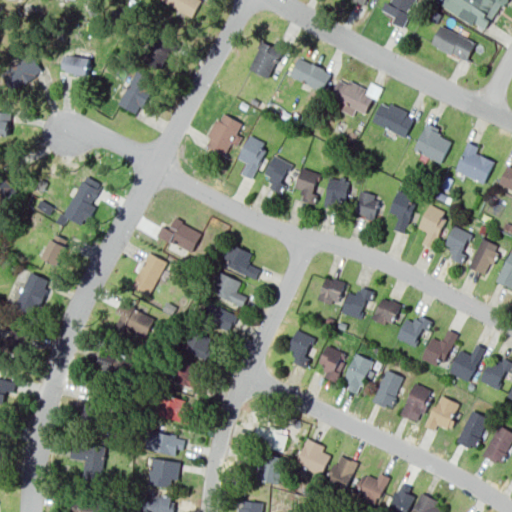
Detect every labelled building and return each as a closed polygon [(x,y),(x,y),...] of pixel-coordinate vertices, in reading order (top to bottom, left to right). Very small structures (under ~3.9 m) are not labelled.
[(92,16),(86,3),(92,0),(95,0),(101,12),(92,16)] [(206,0),(196,19),(160,0),(206,0)] [(406,27),(394,21),(397,15),(384,8),(387,0),(414,0),(410,9),(412,14),(406,27)] [(511,0),(446,0),(444,4),(485,32),(503,4),(509,8),(511,3),(511,0)] [(164,61),(145,50),(162,19),(182,30),(164,61)] [(465,62),(432,45),(441,26),(475,42),(465,62)] [(270,78),(279,59),(282,60),(291,42),(278,36),(274,43),(264,38),(249,68),(270,78)] [(67,72),(69,55),(93,57),(91,74),(67,72)] [(326,90),(292,74),(301,55),(335,71),(326,90)] [(21,84),(12,70),(33,57),(42,71),(21,84)] [(135,114),(116,103),(134,71),(153,82),(135,114)] [(368,111),(359,107),(356,115),(344,109),(348,102),(335,96),(343,79),(349,82),(350,78),(370,87),(367,93),(375,97),(368,111)] [(261,108),(254,104),(259,97),(265,101),(261,108)] [(248,111),(241,107),(245,101),(252,105),(248,111)] [(409,137),(374,121),(383,103),(418,120),(409,137)] [(289,120),(282,116),(286,110),(293,114),(289,120)] [(227,153),(233,140),(240,144),(245,135),(241,133),(246,122),(227,112),(223,120),(219,118),(210,135),(215,137),(211,144),(227,153)] [(0,133),(0,116),(14,117),(13,134),(0,133)] [(309,128),(302,124),(306,117),(313,121),(309,128)] [(445,162),(416,148),(429,121),(441,127),(438,133),(455,141),(445,162)] [(255,177),(270,148),(264,145),(266,140),(253,133),(239,157),(251,163),(246,172),(255,177)] [(486,183),(457,170),(469,142),(481,148),(478,154),(495,162),(486,183)] [(283,193),(271,186),(274,181),(270,179),(271,176),(266,172),(277,152),(297,164),(292,172),(288,170),(282,180),(289,184),(283,193)] [(314,203),(299,198),(302,190),(295,187),(302,165),(324,173),(321,182),(318,181),(314,193),(317,194),(314,203)] [(511,188),(502,184),(510,166),(511,166),(511,188)] [(336,208),(325,206),(331,176),(341,178),(342,173),(352,175),(347,198),(338,196),(336,208)] [(20,188),(10,177),(0,186),(0,194),(7,201),(20,188)] [(85,219),(65,211),(79,177),(99,186),(85,219)] [(407,233),(395,229),(399,217),(390,213),(399,187),(415,192),(412,202),(417,204),(407,233)] [(371,217),(357,214),(362,190),(376,193),(375,198),(381,199),(378,214),(372,213),(371,217)] [(434,248),(423,243),(428,231),(419,227),(431,201),(447,209),(443,218),(448,220),(434,248)] [(196,249),(163,234),(168,225),(175,228),(181,215),(205,226),(196,249)] [(479,231),(482,223),(489,227),(486,234),(479,231)] [(464,263),(452,257),(454,252),(443,246),(454,224),(474,234),(464,252),(469,254),(464,263)] [(61,267),(41,259),(54,225),(74,233),(61,267)] [(471,267),(486,236),(504,244),(489,275),(471,267)] [(255,275),(231,264),(240,246),(253,252),(248,262),(259,267),(255,275)] [(131,284),(149,295),(152,290),(180,305),(200,268),(167,250),(163,257),(150,250),(131,284)] [(511,287),(497,281),(511,250),(511,287)] [(39,306),(23,300),(35,269),(51,275),(39,306)] [(247,306),(213,292),(222,269),(245,279),(240,291),(252,296),(247,306)] [(332,303),(333,299),(340,301),(348,280),(334,275),(333,278),(327,276),(320,298),(332,303)] [(365,320),(342,312),(351,289),(358,291),(359,288),(363,289),(365,285),(376,289),(371,301),(369,300),(364,314),(367,315),(365,320)] [(385,323),(387,319),(394,323),(404,302),(391,296),(389,299),(383,296),(373,317),(385,323)] [(207,341),(192,335),(205,304),(235,316),(228,334),(212,327),(207,341)] [(149,337),(117,321),(124,307),(141,315),(142,312),(158,319),(149,337)] [(420,349),(399,338),(409,316),(416,320),(418,316),(421,318),(423,314),(434,319),(428,331),(426,330),(420,342),(423,344),(420,349)] [(334,324),(326,322),(328,315),(336,318),(334,324)] [(347,330),(339,327),(341,321),(350,323),(347,330)] [(0,353),(0,357),(19,364),(31,330),(10,323),(0,353)] [(322,332),(326,324),(332,327),(328,335),(322,332)] [(307,368),(293,362),(296,357),(294,356),(296,350),(290,347),(298,329),(316,337),(307,355),(312,358),(307,368)] [(444,368),(423,358),(435,334),(445,339),(450,330),(460,335),(444,368)] [(219,339),(193,332),(187,352),(214,359),(219,339)] [(130,380),(110,371),(114,362),(118,364),(122,355),(108,349),(114,336),(144,350),(130,380)] [(336,381),(325,376),(328,371),(323,369),(326,365),(319,362),(328,343),(347,352),(338,370),(340,371),(336,381)] [(471,381),(450,371),(462,347),(473,352),(477,343),(488,348),(471,381)] [(189,358),(183,371),(167,363),(176,344),(204,358),(201,364),(189,358)] [(386,358),(378,354),(381,348),(389,352),(386,358)] [(105,362),(103,375),(122,378),(126,357),(101,352),(99,361),(105,362)] [(358,393),(349,388),(351,383),(348,381),(349,378),(346,377),(357,353),(376,362),(365,385),(362,384),(358,393)] [(511,370),(502,390),(482,379),(494,357),(503,361),(506,355),(511,358),(511,370)] [(175,382),(199,387),(204,365),(180,359),(175,382)] [(387,402),(386,405),(374,400),(389,369),(407,378),(394,405),(387,402)] [(6,390),(14,392),(16,380),(0,377),(0,400),(5,401),(6,390)] [(419,422),(401,413),(415,382),(433,391),(419,422)] [(127,393),(114,433),(91,426),(104,386),(127,393)] [(191,424),(153,413),(159,391),(186,399),(183,408),(195,411),(191,424)] [(436,430),(426,425),(435,405),(438,406),(444,394),(462,402),(454,419),(458,421),(454,429),(449,427),(449,429),(439,425),(436,430)] [(96,425),(103,404),(89,400),(83,420),(96,425)] [(476,450),(458,440),(474,410),(492,420),(476,450)] [(511,443),(501,463),(483,452),(500,423),(511,429),(511,443)] [(284,450),(253,442),(257,426),(288,434),(284,450)] [(178,454),(145,446),(147,436),(162,440),(165,430),(177,433),(175,441),(181,442),(178,454)] [(314,482),(320,468),(320,465),(329,445),(305,435),(292,466),(301,470),(301,476),(314,482)] [(94,475),(99,452),(72,446),(70,456),(84,459),(81,472),(94,475)] [(290,457),(285,485),(263,481),(268,453),(290,457)] [(347,483),(358,460),(345,454),(342,462),(336,459),(329,475),(347,483)] [(171,486),(149,483),(152,456),(184,460),(182,478),(172,477),(171,486)] [(382,503),(390,487),(384,484),(389,474),(381,470),(379,475),(368,470),(358,491),(382,503)] [(395,511),(405,511),(414,495),(406,491),(411,481),(401,477),(386,508),(395,511)] [(107,511),(68,511),(68,502),(58,501),(59,482),(108,483),(107,511)] [(435,511),(441,500),(423,491),(412,511),(435,511)] [(138,511),(177,511),(178,507),(174,507),(174,498),(139,496),(138,511)] [(261,500),(260,511),(239,511),(240,499),(261,500)]
